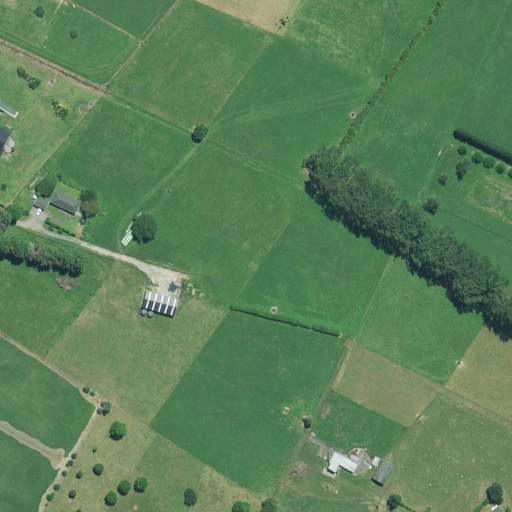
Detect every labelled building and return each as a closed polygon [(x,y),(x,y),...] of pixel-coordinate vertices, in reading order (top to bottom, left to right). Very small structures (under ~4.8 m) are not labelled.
[(0,152),(10,134),(0,128),(0,152)] [(80,202),(57,191),(51,203),(75,214),(80,202)] [(49,202),(38,197),(34,205),(45,211),(49,202)] [(350,461),(335,453),(329,464),(331,464),(328,469),(335,473),(339,465),(353,473),(360,459),(353,455),(350,461)] [(394,468),(383,462),(372,479),(384,486),(394,468)]
